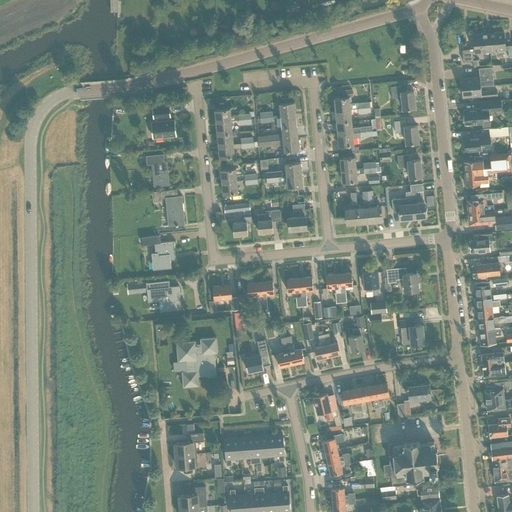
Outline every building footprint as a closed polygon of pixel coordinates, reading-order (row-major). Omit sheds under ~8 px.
[(285,7),(287,15),(301,11),(299,3),(285,7)] [(511,45),(505,46),(504,32),(488,33),(490,52),(508,50),(508,58),(511,57),(511,45)] [(472,53),(490,52),(488,33),(473,34),(474,49),(462,50),(463,62),(472,61),(473,61),(472,53)] [(480,77),(461,79),(461,86),(462,88),(481,86),(494,85),(493,79),(492,67),(479,68),(479,70),(480,77)] [(401,98),(403,109),(415,108),(413,91),(403,92),(402,86),(391,87),(391,93),(395,93),(395,98),(401,98)] [(462,90),(461,91),(461,94),(462,95),(462,97),(481,95),(481,98),(497,96),(497,91),(481,92),(481,86),(462,88),(462,90)] [(370,102),(357,103),(350,104),(349,97),(334,98),(335,111),(350,109),(358,108),(370,107),(370,102)] [(464,117),(463,118),(463,122),(465,123),(465,125),(482,123),(483,129),(490,128),(489,122),(490,122),(489,111),(502,109),(501,100),(481,101),(481,105),(481,108),(479,108),(475,108),(475,109),(463,110),(464,117)] [(279,104),(281,116),(295,114),(294,102),(279,104)] [(153,138),(176,135),(174,120),(169,121),(168,117),(170,117),(169,107),(153,108),(154,118),(155,118),(156,122),(152,122),(153,138)] [(238,115),(230,116),(230,108),(215,110),(216,122),(231,121),(238,120),(251,119),(251,117),(250,113),(249,113),(238,115)] [(335,111),(336,122),(351,121),(350,109),(335,111)] [(296,126),(295,114),(281,116),(282,128),(296,126)] [(405,132),(406,144),(418,142),(417,125),(406,126),(405,120),(394,121),(395,128),(398,128),(398,133),(405,132)] [(216,122),(217,134),(232,132),(231,121),(216,122)] [(336,122),(338,134),(352,133),(352,132),(351,121),(336,122)] [(258,142),(298,138),(296,126),(282,128),(282,134),(258,136),(258,142)] [(475,151),(481,151),(481,148),(491,147),(490,137),(509,135),(508,127),(489,129),(490,136),(473,137),(464,138),(464,145),(463,145),(464,151),(474,150),(475,151)] [(376,130),(360,132),(352,132),(352,133),(338,134),(339,146),(354,145),(353,138),(377,136),(376,130)] [(218,146),(233,144),(232,132),(217,134),(218,146)] [(253,142),(253,137),(240,138),(241,149),(254,148),(254,147),(253,142)] [(284,151),(299,150),(298,138),(258,142),(259,147),(283,145),(284,151)] [(234,156),(233,144),(218,146),(219,158),(234,156)] [(389,153),(381,154),(381,160),(381,161),(382,161),(391,161),(390,153),(389,153)] [(482,160),(464,162),(465,175),(492,173),(492,172),(510,171),(508,153),(490,155),(491,164),(487,164),(487,167),(483,167),(482,160)] [(408,166),(409,178),(422,177),(420,159),(409,160),(409,154),(397,156),(398,162),(401,162),(402,167),(408,166)] [(152,163),(154,185),(168,184),(168,176),(167,176),(166,162),(164,162),(163,155),(147,156),(148,164),(152,163)] [(340,158),(341,170),(356,169),(355,157),(340,158)] [(300,162),(285,164),(286,176),(301,174),(300,162)] [(342,183),(357,181),(356,174),(380,172),(380,166),(376,167),(363,168),(356,169),(341,170),(342,183)] [(235,168),(221,170),(222,182),(237,181),(235,168)] [(502,180),(511,179),(511,171),(501,172),(502,180)] [(301,174),(286,176),(285,176),(278,176),(278,172),(266,173),(267,183),(279,182),(286,181),(287,181),(288,188),(302,186),(301,174)] [(487,173),(492,173),(465,175),(466,186),(480,185),(480,187),(489,186),(487,173)] [(223,194),(238,193),(237,181),(222,182),(223,194)] [(422,184),(410,185),(410,192),(413,218),(425,217),(424,202),(415,203),(415,198),(416,198),(415,191),(423,191),(422,184)] [(177,196),(176,190),(160,191),(161,198),(162,198),(165,198),(168,226),(184,224),(182,196),(177,196)] [(154,202),(162,202),(162,198),(161,198),(160,191),(153,192),(154,202)] [(410,192),(405,192),(406,198),(391,199),(393,212),(400,211),(401,219),(413,218),(410,192)] [(278,198),(270,199),(271,206),(279,205),(278,198)] [(467,206),(468,207),(468,212),(492,210),(492,207),(484,208),(483,199),(467,200),(467,202),(467,204),(467,206)] [(225,212),(250,210),(249,203),(224,206),(225,212)] [(288,218),(289,230),(306,229),(304,204),(292,205),(293,211),(299,210),(300,217),(288,218)] [(381,206),(369,207),(370,222),(382,221),(381,206)] [(370,222),(369,207),(357,208),(358,223),(370,222)] [(346,224),(358,223),(357,208),(345,210),(346,224)] [(266,213),(257,214),(257,220),(258,233),(273,232),(272,221),(281,220),(280,209),(265,211),(266,213)] [(511,216),(494,218),(493,210),(492,210),(468,212),(469,217),(468,218),(468,221),(469,222),(469,224),(494,222),(495,230),(511,228),(511,216)] [(248,234),(247,223),(252,223),(251,217),(243,217),(243,222),(232,223),(233,235),(248,234)] [(489,241),(492,240),(491,234),(473,235),(474,240),(470,241),(471,252),(490,250),(489,241)] [(171,267),(170,259),(176,259),(174,241),(160,243),(159,235),(142,237),(142,245),(156,244),(157,253),(151,253),(153,269),(171,267)] [(511,246),(499,248),(500,255),(511,253),(511,246)] [(498,263),(483,264),(472,265),(473,277),(499,275),(498,263)] [(403,278),(404,292),(418,290),(416,272),(406,274),(405,267),(387,269),(388,282),(396,281),(396,279),(403,278)] [(372,287),(373,295),(379,294),(378,286),(379,286),(377,270),(363,272),(365,288),(372,287)] [(341,302),(346,302),(345,287),(352,286),(351,273),(338,274),(341,302)] [(326,275),(327,288),(335,288),(336,303),(341,302),(338,274),(326,275)] [(302,306),(303,306),(307,306),(306,290),(313,290),(312,277),(299,278),(300,291),(301,297),(302,306)] [(300,291),(299,278),(286,279),(288,292),(300,291)] [(493,287),(507,285),(506,278),(492,280),(493,287)] [(164,281),(152,282),(153,296),(159,295),(160,311),(181,309),(179,286),(169,287),(168,280),(164,281)] [(272,281),(260,282),(261,295),(274,294),(272,281)] [(135,283),(127,284),(128,290),(136,290),(145,289),(144,282),(136,283),(135,283)] [(262,301),(261,295),(260,282),(247,283),(248,296),(256,296),(257,311),(262,310),(262,301)] [(474,286),(475,297),(491,296),(489,282),(475,283),(475,286),(474,286)] [(213,287),(214,300),(230,299),(231,298),(231,297),(230,285),(213,287)] [(491,296),(475,297),(476,308),(492,306),(500,306),(499,300),(491,301),(491,296)] [(371,314),(387,313),(386,301),(370,303),(371,314)] [(313,302),(315,319),(322,318),(320,302),(313,302)] [(361,313),(360,305),(349,306),(350,314),(361,313)] [(337,316),(336,306),(330,306),(323,307),(325,318),(337,316)] [(477,319),(493,317),(492,306),(476,308),(477,319)] [(283,311),(284,321),(291,321),(290,310),(283,311)] [(244,312),(234,313),(236,328),(244,327),(247,327),(247,325),(246,314),(245,311),(244,312)] [(364,315),(355,317),(357,327),(366,325),(364,315)] [(505,316),(493,317),(477,319),(479,330),(494,329),(494,324),(506,322),(505,316)] [(400,321),(400,327),(402,344),(403,344),(411,343),(424,342),(422,325),(413,326),(412,319),(400,321)] [(304,324),(307,338),(314,337),(310,322),(304,324)] [(332,323),(335,333),(341,331),(339,322),(332,323)] [(263,325),(257,327),(258,333),(265,332),(263,325)] [(349,336),(351,351),(364,349),(361,334),(360,328),(353,329),(354,335),(349,336)] [(500,335),(500,328),(494,329),(479,330),(480,344),(480,345),(496,343),(495,335),(500,335)] [(330,340),(328,333),(323,335),(328,356),(340,354),(337,342),(329,344),(328,340),(330,340)] [(314,347),(317,359),(328,356),(323,335),(318,336),(320,342),(321,342),(322,345),(314,347)] [(304,362),(301,349),(294,350),(291,336),(285,337),(292,364),(304,362)] [(178,361),(173,362),(174,372),(181,371),(183,387),(199,386),(198,376),(207,375),(207,377),(216,376),(214,353),(217,353),(216,337),(200,338),(200,343),(196,344),(195,340),(176,342),(178,361)] [(280,338),(283,347),(284,353),(276,354),(279,367),(292,364),(285,337),(280,338)] [(263,366),(270,365),(265,340),(258,342),(259,344),(258,344),(260,354),(244,357),(248,372),(264,369),(263,366)] [(503,352),(481,354),(482,365),(504,363),(503,352)] [(505,374),(504,367),(504,363),(482,365),(484,377),(505,374)] [(408,388),(409,400),(430,398),(429,383),(413,385),(412,380),(400,381),(401,388),(406,387),(406,388),(408,388)] [(505,409),(505,408),(511,407),(511,398),(504,400),(502,384),(504,384),(504,382),(494,383),(494,389),(485,390),(487,410),(505,409)] [(389,395),(387,383),(375,385),(379,407),(380,407),(384,406),(383,400),(382,400),(381,397),(389,395)] [(379,407),(375,385),(364,387),(366,399),(374,398),(375,401),(373,402),(374,408),(379,407)] [(358,401),(366,399),(364,387),(353,390),(357,411),(362,410),(361,404),(359,404),(358,401)] [(351,406),(352,412),(353,412),(357,411),(353,390),(341,392),(344,404),(351,402),(352,406),(351,406)] [(325,411),(327,419),(332,418),(331,410),(327,393),(313,396),(317,413),(325,411)] [(398,417),(406,416),(406,415),(410,414),(408,400),(404,401),(404,403),(397,404),(398,417)] [(336,426),(325,427),(326,431),(341,429),(341,425),(339,416),(338,417),(334,418),(336,426)] [(507,435),(506,426),(510,426),(509,417),(498,419),(498,424),(488,425),(490,437),(507,435)] [(368,432),(367,426),(355,427),(356,434),(368,432)] [(189,442),(174,443),(175,456),(195,455),(194,443),(194,442),(203,441),(203,433),(190,434),(190,442),(189,442)] [(334,438),(323,440),(325,452),(337,449),(335,441),(343,440),(342,433),(334,435),(334,438)] [(282,434),(267,435),(269,456),(279,455),(279,461),(284,461),(284,454),(282,434)] [(267,435),(253,437),(255,463),(260,463),(260,456),(269,456),(267,435)] [(253,437),(239,438),(241,458),(250,457),(251,463),(255,463),(253,437)] [(231,465),(231,459),(241,458),(239,438),(224,439),(226,465),(231,465)] [(511,440),(499,442),(490,443),(495,482),(511,479),(511,478),(511,469),(511,468),(511,440)] [(438,466),(438,465),(438,463),(437,464),(436,451),(437,451),(437,450),(436,450),(436,449),(434,449),(434,441),(427,442),(427,443),(420,444),(419,442),(403,444),(403,445),(393,446),(393,444),(388,444),(390,465),(384,465),(385,476),(391,476),(392,483),(408,481),(407,479),(423,477),(423,473),(431,472),(431,475),(433,476),(435,476),(437,474),(436,472),(437,472),(436,466),(438,466)] [(342,456),(339,457),(337,449),(325,452),(328,463),(349,458),(348,453),(342,455),(342,456)] [(195,455),(175,456),(176,469),(196,467),(195,455)] [(350,463),(349,458),(328,463),(330,474),(342,472),(340,464),(344,463),(344,464),(350,463)] [(361,462),(362,469),(374,467),(372,460),(361,462)] [(285,467),(277,468),(277,475),(277,476),(286,476),(285,467)] [(374,487),(373,477),(359,478),(360,488),(374,487)] [(282,486),(283,492),(273,493),(274,511),(286,511),(290,511),(288,492),(287,485),(282,486)] [(420,487),(421,500),(423,500),(423,499),(439,498),(438,485),(420,487)] [(194,494),(179,495),(180,508),(207,506),(205,486),(193,487),(194,494)] [(254,488),(255,494),(245,495),(246,511),(260,511),(259,487),(254,488)] [(260,511),(274,511),(273,493),(264,493),(263,487),(259,487),(260,511)] [(344,487),(331,488),(332,500),(354,498),(354,493),(348,494),(348,495),(344,495),(344,487)] [(231,511),(246,511),(245,495),(235,496),(235,489),(230,490),(231,511)] [(382,500),(396,499),(395,490),(381,492),(382,500)] [(511,511),(511,503),(509,504),(508,494),(496,496),(498,509),(498,511),(511,511)] [(348,504),(355,503),(354,498),(332,500),(333,511),(345,511),(345,502),(348,502),(348,504)] [(441,511),(439,498),(423,499),(423,500),(424,508),(419,509),(419,511),(441,511)]
